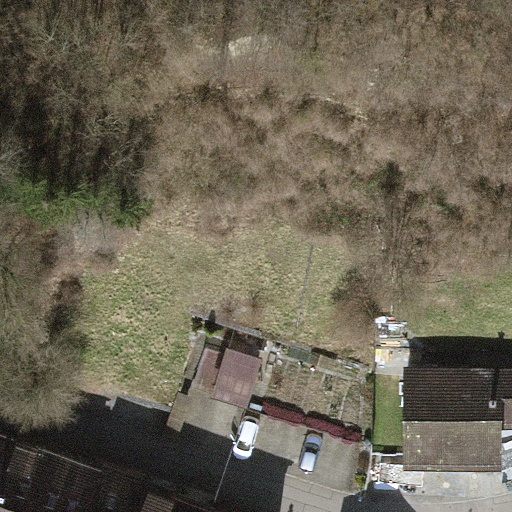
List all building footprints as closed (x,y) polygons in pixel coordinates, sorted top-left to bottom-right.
[(196,395),(366,443),(380,393),(210,345),(196,395)] [(511,374),(404,372),(402,465),(502,467),(503,435),(511,435),(511,374)] [(0,511),(26,511),(52,441),(0,422),(0,511)] [(26,511),(86,511),(103,468),(106,460),(52,441),(26,511)] [(86,511),(138,511),(145,494),(148,485),(103,468),(86,511)] [(138,511),(178,511),(181,507),(145,494),(138,511)] [(225,511),(226,510),(185,495),(181,507),(178,511),(225,511)]
